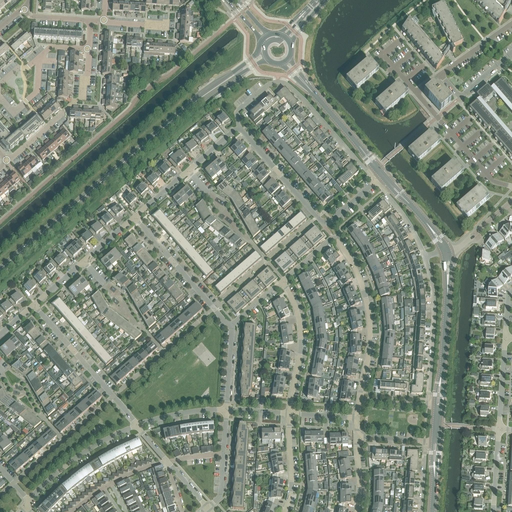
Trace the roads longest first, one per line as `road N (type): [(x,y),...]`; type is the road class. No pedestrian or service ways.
road 1 (secondary): [(0,269),(194,102)]
road 2 (residential): [(239,127),(236,112),(270,84),(287,84),(377,182)]
road 3 (residential): [(359,401),(370,316),(334,237)]
road 4 (residential): [(139,426),(36,303)]
road 5 (unclassified): [(437,406),(446,250)]
road 6 (residential): [(425,256),(435,325),(429,406)]
road 7 (residential): [(231,326),(135,217)]
road 8 (residential): [(291,414),(300,325),(282,282)]
road 9 (residential): [(28,502),(88,449),(139,426)]
road 10 (residential): [(511,186),(493,180),(418,92)]
